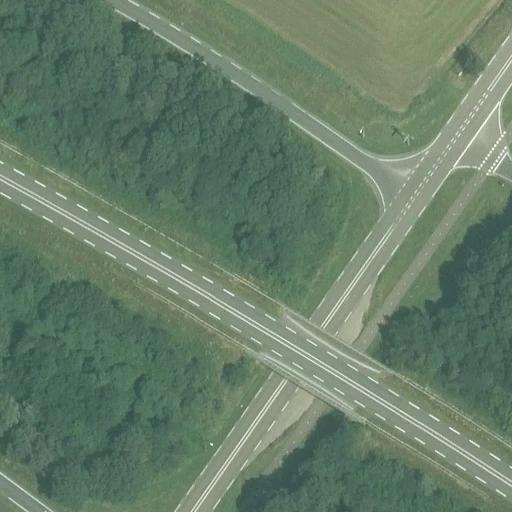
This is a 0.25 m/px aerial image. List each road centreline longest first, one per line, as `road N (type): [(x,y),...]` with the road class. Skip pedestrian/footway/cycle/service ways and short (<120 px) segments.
road 1 (primary): [(511,485),(218,301),(0,180)]
road 2 (secondary): [(193,511),(414,195)]
road 3 (primary): [(414,195),(104,0)]
